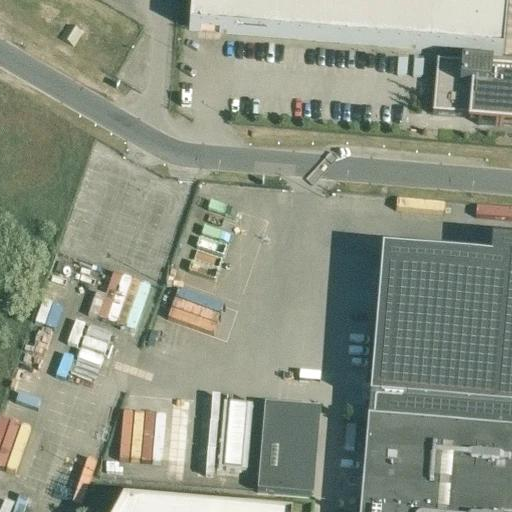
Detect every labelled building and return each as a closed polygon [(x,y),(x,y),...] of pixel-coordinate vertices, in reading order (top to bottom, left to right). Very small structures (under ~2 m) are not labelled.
[(191,0),(189,30),(473,53),(481,54),(502,56),(506,0),(191,0)] [(478,117),(477,125),(511,128),(511,73),(491,72),(491,67),(480,66),(472,66),(437,63),(432,115),(468,118),(470,119),(470,116),(478,117)] [(511,511),(511,248),(490,246),(488,265),(381,256),(367,425),(359,511),(511,511)] [(212,398),(210,423),(217,424),(219,399),(212,398)] [(222,403),(217,471),(247,474),(253,406),(222,403)] [(210,426),(207,450),(215,451),(217,426),(210,426)] [(207,453),(205,477),(212,478),(215,453),(207,453)] [(286,460),(260,458),(257,493),(283,496),(286,460)]
